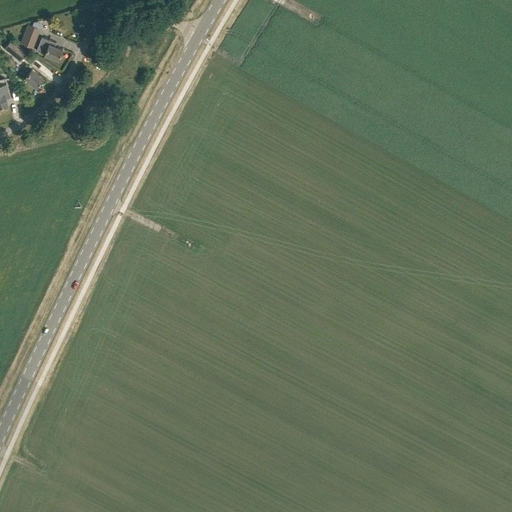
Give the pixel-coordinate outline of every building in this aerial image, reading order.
[(28,23),(20,44),(31,48),(39,28),(28,23)] [(134,35),(130,33),(128,32),(122,42),(128,46),(134,35)] [(58,41),(41,35),(34,53),(58,63),(63,49),(56,46),(58,41)] [(5,47),(13,54),(20,60),(23,56),(26,52),(11,39),(5,47)] [(31,68),(28,66),(21,74),(24,76),(24,77),(36,86),(43,78),(31,68)] [(5,83),(4,77),(0,78),(0,109),(8,108),(5,95),(8,94),(8,95),(9,95),(6,83),(5,83)]
